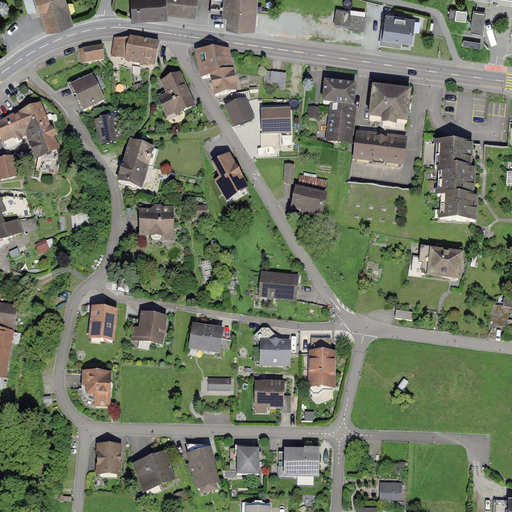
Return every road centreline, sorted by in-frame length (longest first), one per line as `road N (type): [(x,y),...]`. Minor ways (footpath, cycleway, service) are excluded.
road 1 (residential): [(180,35),(180,53),(219,122),(351,322)]
road 2 (primary): [(180,35),(511,82)]
road 3 (residential): [(21,59),(68,110),(115,190),(113,249),(90,283)]
road 4 (residential): [(90,427),(341,434)]
road 5 (residential): [(90,283),(73,306),(59,377),(69,409),(90,427)]
road 6 (residential): [(351,322),(295,326),(198,311)]
road 7 (residential): [(341,434),(462,439),(474,443),(478,461)]
road 8 (residential): [(366,327),(511,349)]
